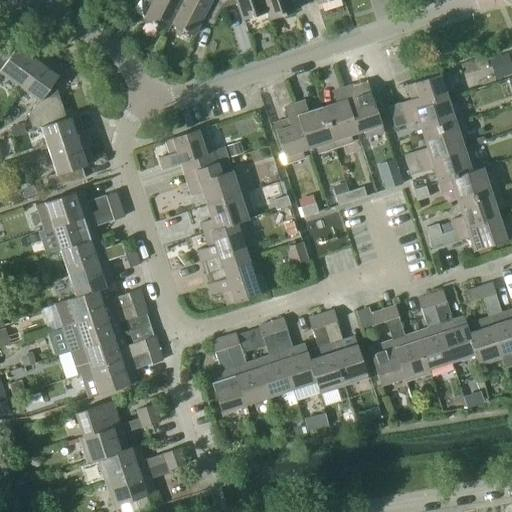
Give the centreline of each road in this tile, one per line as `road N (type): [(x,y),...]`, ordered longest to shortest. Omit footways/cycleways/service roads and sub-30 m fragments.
road 1 (residential): [(180,328),(364,272),(410,289),(511,257)]
road 2 (residential): [(469,0),(175,97),(145,90)]
road 3 (residential): [(180,328),(124,168),(121,140),(145,90)]
road 4 (residential): [(205,472),(171,375),(180,328)]
road 5 (residential): [(145,90),(117,54),(37,2)]
road 6 (residential): [(376,511),(511,487)]
